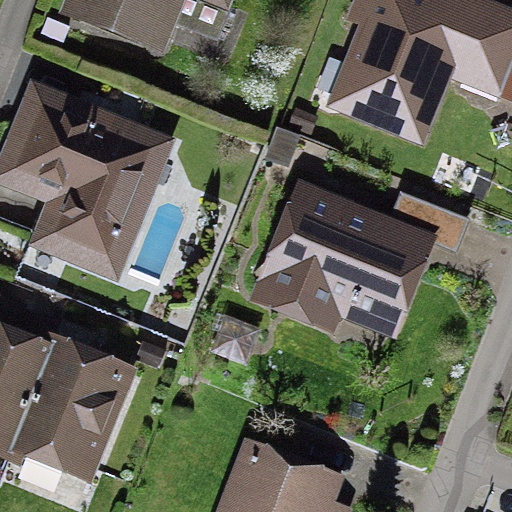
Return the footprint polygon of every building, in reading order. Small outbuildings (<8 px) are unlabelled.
[(225,0),(63,0),(55,21),(166,62),(188,0),(193,0),(222,11),(225,0)] [(511,80),(511,7),(491,0),(359,0),(320,106),(421,143),(446,76),(505,98),(511,80)] [(156,150),(45,104),(14,178),(38,188),(66,199),(51,237),(111,261),(156,150)] [(441,230),(294,178),(250,302),(397,353),(441,230)] [(51,343),(44,361),(11,349),(0,344),(0,448),(10,452),(15,440),(91,468),(127,371),(87,356),(51,343)] [(340,511),(352,477),(237,439),(212,511),(340,511)]
